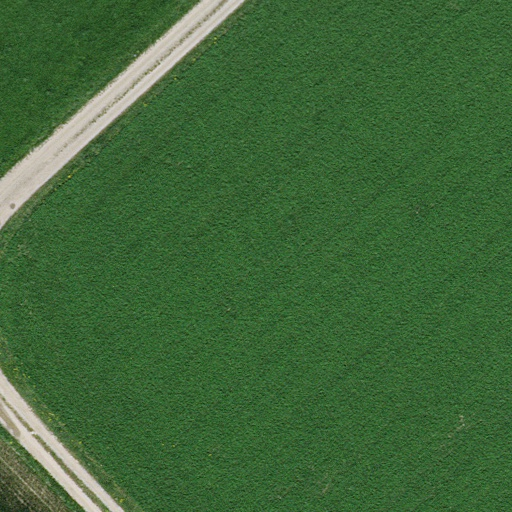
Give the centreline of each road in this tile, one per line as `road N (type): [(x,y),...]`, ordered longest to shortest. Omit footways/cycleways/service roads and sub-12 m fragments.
road 1 (track): [(0,252),(259,0)]
road 2 (track): [(0,405),(97,511)]
